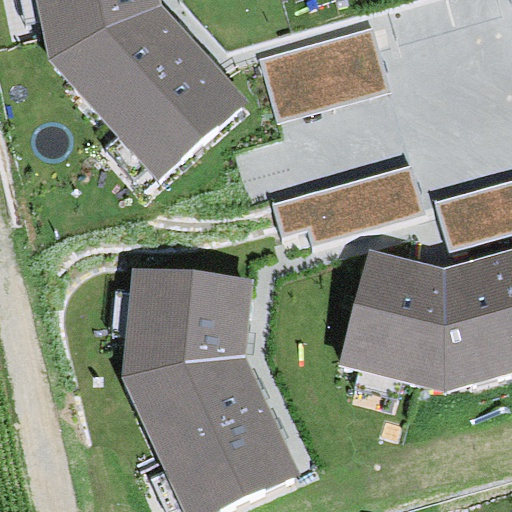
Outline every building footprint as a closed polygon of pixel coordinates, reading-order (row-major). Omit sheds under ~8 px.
[(159,0),(39,0),(53,71),(161,187),(247,108),(162,13),(159,0)] [(377,28),(264,60),(282,121),(394,89),(377,28)] [(413,170),(276,210),(285,243),(310,236),(314,250),(427,218),(413,170)] [(511,184),(437,206),(450,251),(511,233),(511,184)] [(511,253),(439,276),(371,257),(342,366),(446,397),(511,377),(511,253)] [(253,285),(138,277),(126,383),(185,511),(236,511),(301,480),(247,368),(253,285)]
